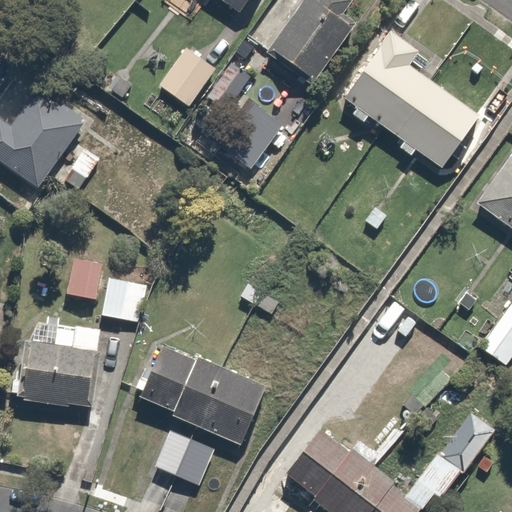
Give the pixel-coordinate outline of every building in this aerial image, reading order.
[(247,0),(209,0),(234,18),(247,0)] [(374,17),(349,0),(305,0),(266,54),(319,92),(374,17)] [(393,29),(344,99),(359,110),(354,117),(370,129),(374,122),(406,145),(401,151),(417,163),(422,155),(448,174),(485,122),(411,70),(424,51),(393,29)] [(219,71),(183,47),(155,88),(191,112),(219,71)] [(0,118),(0,117),(0,164),(40,194),(89,127),(40,91),(13,127),(0,118)] [(106,162),(84,146),(64,174),(87,190),(106,162)] [(511,155),(472,208),(511,238),(511,155)] [(107,268),(69,261),(62,298),(100,305),(105,278),(107,268)] [(149,286),(105,278),(100,305),(98,318),(142,326),(149,286)] [(511,366),(511,306),(481,349),(509,370),(511,366)] [(109,331),(29,320),(16,405),(97,417),(109,331)] [(271,397),(156,345),(131,401),(246,453),(271,397)] [(499,434),(473,414),(419,485),(445,504),(499,434)] [(217,452),(168,432),(151,472),(200,492),(217,452)] [(413,511),(416,509),(319,433),(283,479),(324,511),(413,511)] [(292,511),(296,506),(274,492),(261,511),(292,511)]
